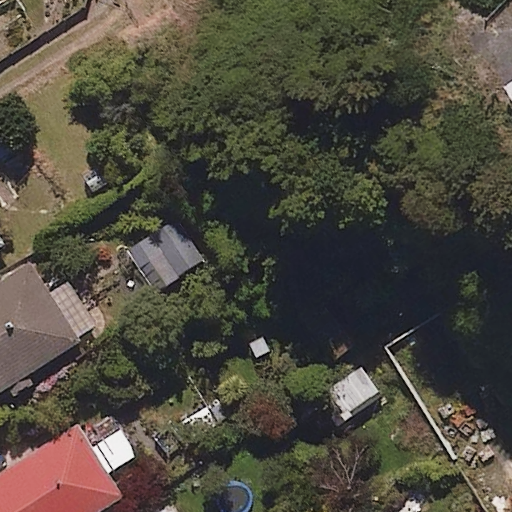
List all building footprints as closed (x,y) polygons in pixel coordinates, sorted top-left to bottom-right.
[(26,145),(10,119),(0,124),(0,155),(2,158),(26,145)] [(207,260),(180,218),(131,250),(158,292),(207,260)] [(0,242),(8,238),(0,224),(0,242)] [(0,386),(85,334),(36,255),(0,277),(0,386)] [(364,360),(318,390),(339,423),(385,394),(364,360)] [(93,511),(127,491),(80,418),(0,469),(0,511),(93,511)] [(179,511),(173,501),(156,511),(179,511)]
